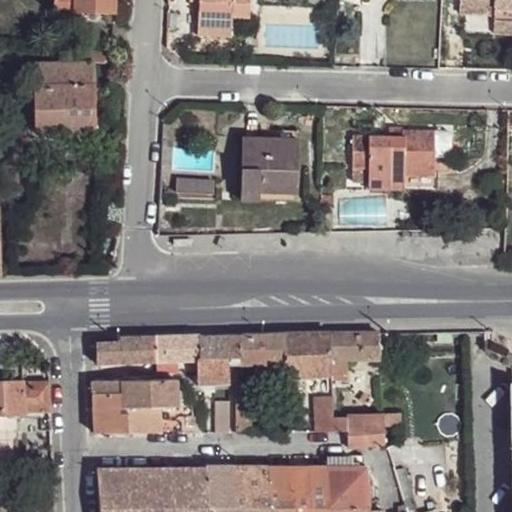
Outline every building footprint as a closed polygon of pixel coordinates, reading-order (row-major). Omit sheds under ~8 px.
[(53,0),(54,9),(73,10),(74,12),(115,14),(115,0),(53,0)] [(198,0),(198,3),(197,27),(231,28),(232,17),(249,18),(249,0),(198,0)] [(511,0),(460,0),(460,15),(495,15),(495,35),(511,35),(511,0)] [(231,28),(197,27),(197,35),(231,37),(231,28)] [(33,63),(34,132),(96,132),(94,63),(104,63),(105,47),(82,46),(82,62),(33,63)] [(297,130),(288,130),(288,139),(287,169),(296,170),(297,130)] [(352,136),(352,168),(368,168),(368,181),(368,189),(435,189),(435,172),(433,173),(434,131),(402,131),(401,137),(388,137),(352,136)] [(258,138),(242,138),(240,200),(259,200),(295,201),(295,194),(257,192),(258,138)] [(258,138),(257,192),(295,194),(296,170),(287,169),(288,139),(258,138)] [(368,168),(352,168),(352,181),(368,181),(368,168)] [(212,183),(175,181),(175,192),(212,194),(212,183)] [(320,196),(320,204),(332,204),(333,196),(320,196)] [(176,198),(166,198),(166,207),(176,207),(176,198)] [(452,332),(438,332),(438,342),(453,342),(452,332)] [(330,334),(331,375),(346,374),(346,359),(380,359),(379,333),(330,334)] [(283,335),(284,365),(286,365),(287,377),(284,377),(285,391),(305,391),(305,377),(331,376),(331,375),(330,334),(283,335)] [(199,336),(200,359),(228,359),(240,358),(241,358),(241,335),(199,336)] [(241,335),(241,358),(240,358),(240,365),(284,365),(283,335),(241,335)] [(156,337),(157,362),(157,373),(197,371),(197,360),(200,361),(200,359),(199,336),(156,337)] [(95,344),(96,363),(157,362),(156,337),(119,338),(119,343),(99,344),(95,344)] [(197,360),(197,371),(197,385),(230,384),(228,365),(228,359),(200,359),(200,361),(197,360)] [(236,373),(236,405),(247,405),(246,373),(241,373),(236,373)] [(0,413),(51,412),(50,382),(27,383),(27,376),(0,377),(0,413)] [(123,380),(123,394),(123,408),(176,407),(176,404),(175,381),(175,379),(123,380)] [(91,381),(91,394),(123,394),(123,380),(91,381)] [(91,394),(93,434),(124,433),(123,408),(123,394),(91,394)] [(313,397),(314,432),(347,432),(346,417),(332,417),(332,396),(313,397)] [(215,402),(215,433),(229,433),(229,401),(215,402)] [(123,408),(124,433),(180,434),(180,427),(188,427),(187,417),(192,417),(191,403),(190,403),(176,404),(176,407),(123,408)] [(247,405),(236,405),(235,433),(250,433),(250,405),(247,405)] [(346,416),(346,417),(347,432),(347,447),(383,443),(384,443),(383,414),(346,416)] [(327,456),(327,468),(351,468),(351,456),(327,456)] [(96,469),(98,511),(208,511),(207,499),(205,467),(169,467),(96,469)] [(205,467),(207,499),(235,499),(234,468),(205,467)] [(284,468),(288,499),(289,511),(326,511),(326,507),(322,467),(284,468)] [(322,467),(326,507),(347,506),(343,468),(327,468),(322,467)] [(234,468),(235,499),(254,499),(269,499),(268,468),(234,468)] [(268,468),(269,499),(288,499),(284,468),(268,468)] [(343,468),(347,506),(368,505),(367,497),(367,490),(365,468),(351,468),(343,468)] [(405,468),(394,471),(402,502),(414,498),(405,468)] [(54,511),(54,498),(1,494),(0,508),(0,511),(54,511)] [(235,499),(207,499),(208,511),(254,511),(254,499),(235,499)] [(270,511),(269,499),(254,499),(254,511),(270,511)] [(269,499),(270,511),(289,511),(288,499),(269,499)]
